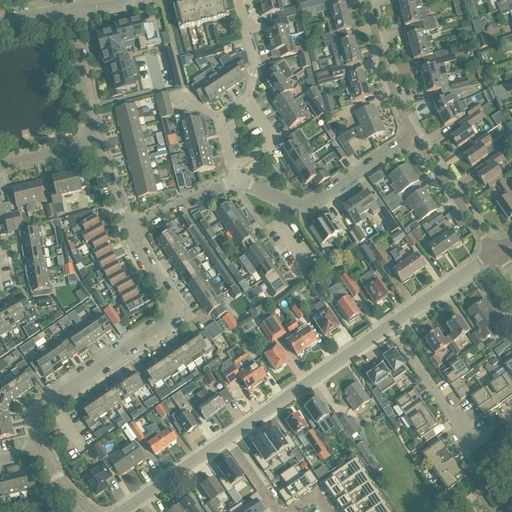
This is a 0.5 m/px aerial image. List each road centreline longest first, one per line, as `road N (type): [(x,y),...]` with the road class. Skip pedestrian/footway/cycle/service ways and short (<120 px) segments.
road 1 (residential): [(43,449),(34,430),(40,408),(166,317),(166,298),(126,231)]
road 2 (residential): [(511,415),(467,444),(385,322)]
road 3 (tertiary): [(226,438),(385,322)]
road 4 (residential): [(411,137),(317,202),(277,196)]
road 5 (residential): [(411,137),(366,0)]
road 6 (residential): [(494,249),(411,137)]
road 7 (residential): [(94,143),(68,9)]
road 8 (tertiary): [(385,322),(494,249)]
road 9 (tertiary): [(121,511),(226,438)]
